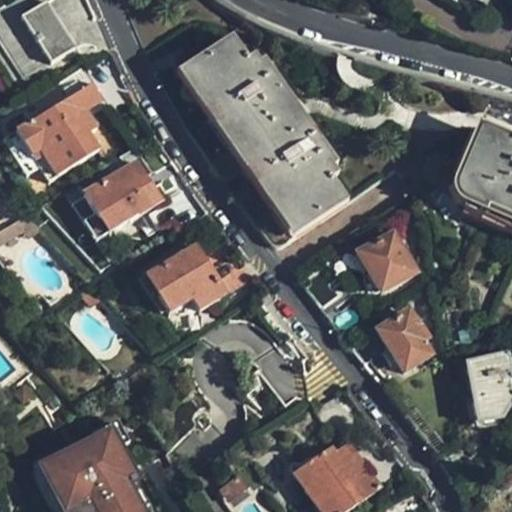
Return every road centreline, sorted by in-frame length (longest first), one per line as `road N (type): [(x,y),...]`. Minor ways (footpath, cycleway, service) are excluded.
road 1 (residential): [(453,511),(401,428),(273,271),(156,107),(109,0)]
road 2 (residential): [(259,0),(352,36),(511,76)]
